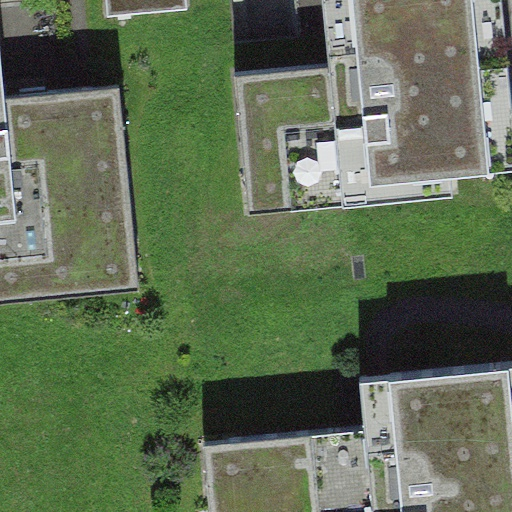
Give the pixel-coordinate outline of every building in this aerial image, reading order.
[(186,0),(106,0),(108,17),(188,10),(186,0)] [(511,90),(503,0),(324,0),(330,64),(335,114),(414,107),(420,175),(511,166),(511,90)] [(0,33),(0,216),(12,215),(15,245),(0,246),(0,301),(107,292),(105,264),(138,261),(125,119),(98,121),(94,87),(6,95),(0,33)] [(330,64),(236,74),(247,178),(272,175),(276,210),(340,203),(423,195),(420,175),(414,107),(335,114),(330,64)] [(511,511),(511,362),(362,376),(367,427),(375,511),(511,511)] [(375,511),(367,427),(205,442),(211,511),(375,511)]
